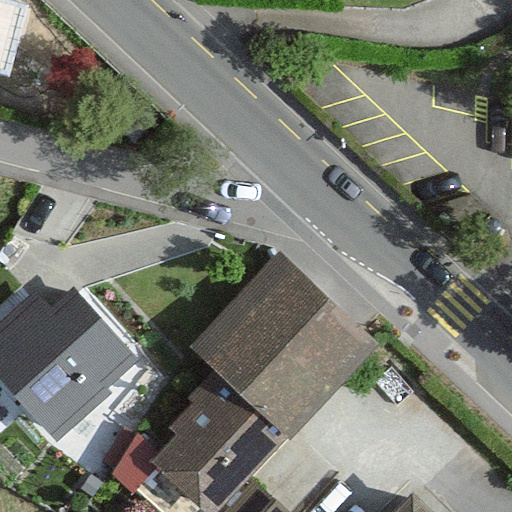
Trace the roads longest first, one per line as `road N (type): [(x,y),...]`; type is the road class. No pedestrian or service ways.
road 1 (residential): [(323,191),(252,200),(0,140)]
road 2 (secondary): [(323,191),(124,0)]
road 3 (secondary): [(511,370),(323,191)]
